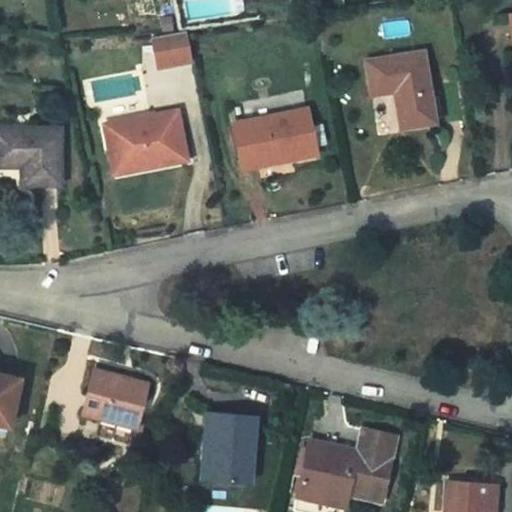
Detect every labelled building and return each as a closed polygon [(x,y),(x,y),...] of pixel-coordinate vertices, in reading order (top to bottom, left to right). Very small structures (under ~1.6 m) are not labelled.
[(149,37),(152,68),(189,64),(186,33),(149,37)] [(451,135),(441,65),(386,73),(392,107),(413,104),(419,140),(451,135)] [(212,172),(203,120),(131,134),(140,183),(212,172)] [(335,168),(328,121),(253,135),(260,173),(295,166),(298,176),(335,168)] [(75,193),(75,138),(10,138),(9,173),(37,175),(37,193),(75,193)] [(148,440),(159,397),(108,383),(95,426),(148,440)] [(22,439),(33,395),(0,387),(0,433),(8,435),(22,439)] [(262,494),(269,427),(220,421),(217,453),(229,454),(225,490),(262,494)] [(0,445),(5,447),(8,435),(0,433),(0,445)] [(394,507),(407,446),(377,439),(373,460),(326,449),(313,504),(340,511),(344,496),(394,507)] [(229,454),(217,453),(213,488),(225,490),(229,454)] [(511,511),(511,492),(465,488),(462,511),(511,511)]
